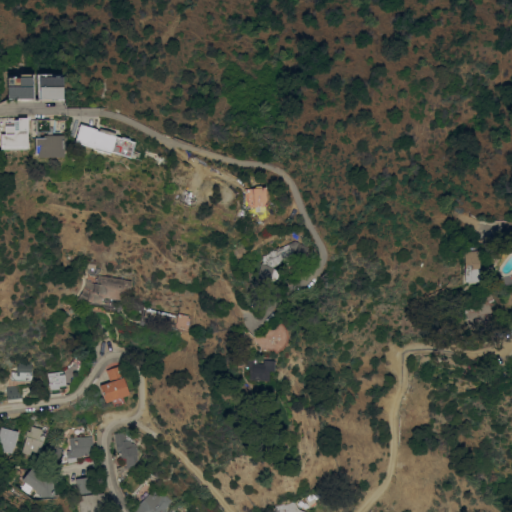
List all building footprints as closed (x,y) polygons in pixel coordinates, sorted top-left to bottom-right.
[(36,74),(48,73),(48,77),(59,77),(60,98),(37,98),(36,74)] [(5,98),(5,77),(17,77),(17,74),(29,74),(29,98),(5,98)] [(0,134),(10,134),(14,129),(14,118),(23,117),(24,146),(0,146),(0,134)] [(34,153),(32,153),(32,138),(33,138),(33,132),(32,132),(31,119),(46,119),(46,126),(50,127),(48,135),(60,135),(60,156),(33,157),(34,153)] [(118,138),(118,136),(126,139),(126,140),(132,141),(127,157),(108,151),(107,154),(90,149),(91,148),(71,142),(76,124),(93,129),(93,130),(96,131),(97,128),(113,133),(112,136),(118,138)] [(264,206),(246,207),(247,209),(243,209),(241,189),(252,188),(252,186),(258,185),(258,187),(262,187),(264,206)] [(260,263),(268,259),(264,252),(272,248),(279,263),(272,266),(272,267),(278,270),(275,279),(274,279),(273,280),(270,280),(269,282),(259,279),(259,278),(255,277),(260,263)] [(463,250),(477,250),(478,281),(464,281),(463,250)] [(95,260),(94,264),(98,265),(100,268),(95,276),(88,275),(86,270),(80,269),(82,258),(95,260)] [(83,287),(85,280),(90,281),(90,282),(98,284),(99,284),(100,283),(96,282),(97,275),(109,277),(110,275),(112,276),(112,277),(130,280),(130,288),(128,288),(128,293),(127,297),(98,294),(97,301),(87,302),(82,302),(82,304),(79,306),(73,302),(77,297),(77,298),(79,294),(83,287)] [(461,309),(489,293),(493,304),(489,307),(491,311),(485,315),(486,317),(483,322),(470,323),(461,309)] [(187,330),(180,329),(174,328),(175,322),(143,316),(144,307),(177,313),(177,312),(190,314),(189,320),(187,330)] [(266,349),(254,335),(275,317),(277,316),(279,318),(278,321),(281,324),(283,328),(284,331),(285,335),(284,338),(283,342),(280,346),(276,350),(272,352),(270,349),(266,349)] [(502,333),(497,337),(492,329),(499,324),(504,332),(502,333)] [(107,338),(97,343),(95,340),(90,343),(86,335),(101,327),(106,337),(107,338)] [(264,380),(245,379),(245,366),(242,366),(243,356),(243,355),(255,356),(255,359),(263,359),(271,360),(270,370),(265,370),(264,380)] [(118,364),(128,393),(121,396),(123,401),(112,405),(110,399),(104,401),(98,384),(109,381),(105,369),(118,364)] [(31,365),(31,379),(15,379),(15,370),(17,370),(17,365),(29,365),(31,365)] [(46,372),(57,370),(58,373),(63,373),(65,387),(57,387),(58,391),(50,392),(49,388),(48,388),(48,387),(46,372)] [(19,385),(21,397),(6,399),(5,386),(19,385)] [(41,428),(40,433),(43,435),(38,452),(30,449),(29,453),(21,451),(25,436),(24,435),(26,429),(29,430),(31,425),(41,428)] [(11,452),(0,448),(0,444),(1,441),(0,440),(0,426),(17,430),(11,452)] [(113,432),(124,430),(132,439),(130,439),(130,442),(132,441),(136,446),(137,453),(136,453),(137,459),(135,459),(135,461),(130,467),(126,468),(125,462),(120,463),(119,454),(116,452),(114,436),(113,432)] [(60,463),(66,442),(69,442),(68,437),(91,435),(93,455),(75,456),(75,460),(60,463)] [(58,458),(41,453),(44,442),(61,447),(58,458)] [(53,494),(40,496),(35,492),(34,489),(31,486),(27,492),(20,487),(24,481),(21,479),(32,465),(41,472),(41,478),(51,476),(53,494)] [(86,476),(88,491),(76,493),(74,477),(86,476)] [(171,500),(167,504),(168,505),(165,508),(166,510),(164,511),(135,511),(132,509),(153,488),(160,495),(163,492),(171,500)] [(321,493),(320,494),(316,498),(311,493),(317,488),(319,490),(321,493)] [(104,511),(78,511),(78,494),(102,492),(103,498),(104,511)] [(303,511),(271,511),(269,506),(280,503),(281,505),(291,502),(295,509),(301,511),(303,511)]
